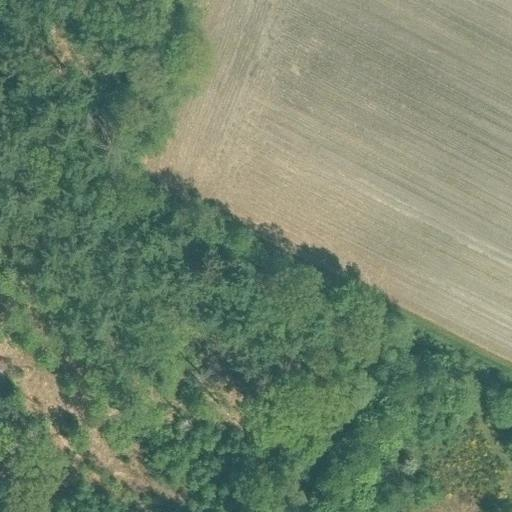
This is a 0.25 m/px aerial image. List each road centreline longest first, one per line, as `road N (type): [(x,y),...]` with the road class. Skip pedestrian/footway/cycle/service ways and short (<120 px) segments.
road 1 (track): [(153,0),(164,30),(122,169),(129,207),(351,329),(240,511)]
road 2 (track): [(288,511),(343,417),(374,379),(405,360),(453,365),(471,380),(482,429),(511,463)]
